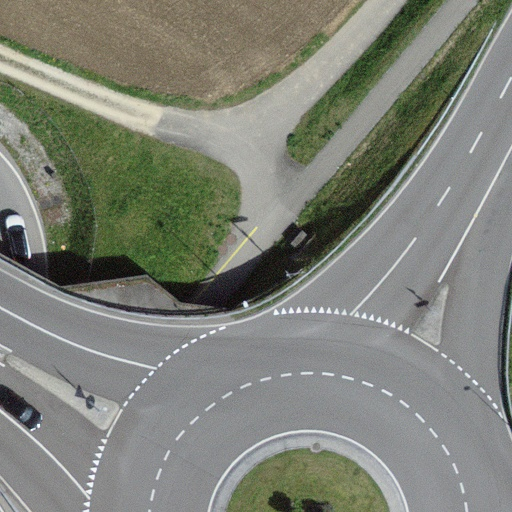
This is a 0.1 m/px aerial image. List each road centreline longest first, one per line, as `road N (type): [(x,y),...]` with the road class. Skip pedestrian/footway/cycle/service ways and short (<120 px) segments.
road 1 (primary): [(456,472),(482,166)]
road 2 (primary): [(482,166),(292,373)]
road 3 (trunk): [(245,385),(100,353),(0,307)]
road 4 (track): [(243,122),(208,129),(169,123),(0,58)]
road 5 (primary): [(456,472),(408,407),(333,374),(292,373)]
road 6 (track): [(379,0),(284,98),(243,122)]
road 7 (primary): [(245,385),(185,428),(165,459),(150,511)]
road 8 (trunk): [(0,410),(101,511)]
